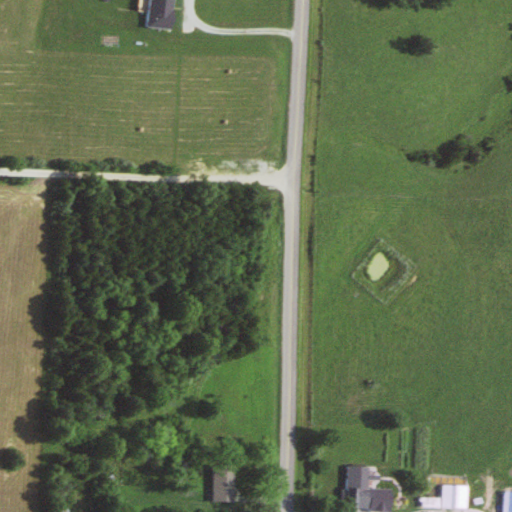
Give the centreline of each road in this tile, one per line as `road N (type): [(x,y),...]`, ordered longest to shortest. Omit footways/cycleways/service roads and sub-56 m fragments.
road 1 (tertiary): [(285,511),(305,0)]
road 2 (residential): [(296,183),(0,176)]
